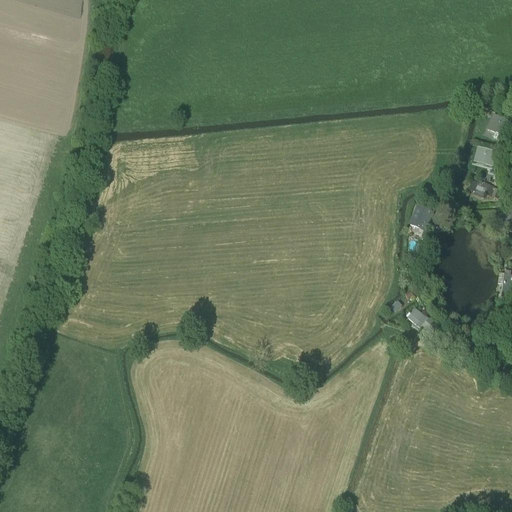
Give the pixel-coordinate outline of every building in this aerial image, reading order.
[(511,125),(494,117),(488,130),(496,134),(494,139),(502,143),(505,138),(505,139),(508,131),(511,133),(511,124),(511,125)] [(498,155),(479,149),(476,159),(494,163),(495,159),(497,160),(498,155)] [(490,187),(480,183),(480,184),(472,183),(469,192),(475,194),(476,193),(482,195),(482,194),(492,199),(492,198),(495,190),(490,187)] [(501,193),(495,190),(492,198),(498,200),(501,193)] [(426,213),(414,208),(410,215),(414,217),(412,222),(419,225),(421,221),(422,221),(426,213)] [(511,277),(510,277),(501,276),(500,285),(507,286),(506,294),(511,295),(511,277)] [(511,295),(506,294),(503,294),(502,299),(504,299),(504,301),(511,302),(511,295)] [(394,313),(402,306),(398,302),(390,308),(394,313)] [(426,320),(416,312),(408,320),(420,330),(424,325),(425,325),(428,321),(426,319),(426,320)] [(502,350),(488,346),(488,348),(485,348),(482,359),(485,360),(484,364),(493,366),(496,353),(501,354),(502,350)]
